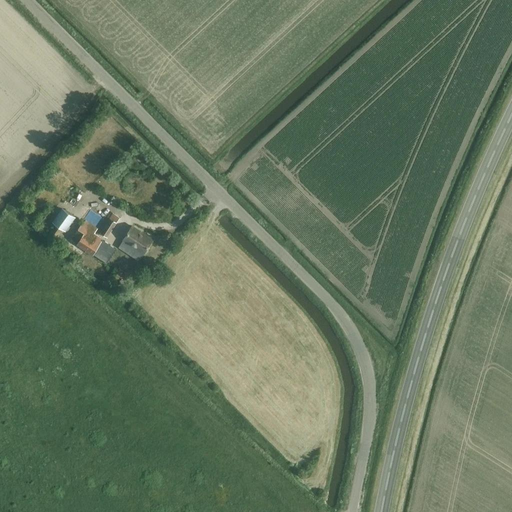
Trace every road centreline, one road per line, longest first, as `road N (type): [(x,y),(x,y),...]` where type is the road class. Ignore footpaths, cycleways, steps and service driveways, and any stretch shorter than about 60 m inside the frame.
road 1 (unclassified): [(351,511),(368,372),(356,338),(25,0)]
road 2 (trunk): [(381,511),(427,327),(511,114)]
